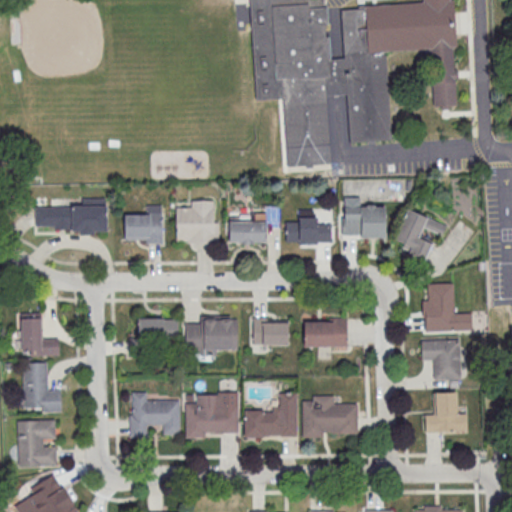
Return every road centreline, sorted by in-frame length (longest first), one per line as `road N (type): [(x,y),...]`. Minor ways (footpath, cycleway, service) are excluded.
road 1 (residential): [(92,282),(96,451),(114,475),(495,474)]
road 2 (residential): [(0,253),(66,280),(369,285),(381,310),(386,473)]
road 3 (residential): [(497,150),(483,134),(474,0)]
